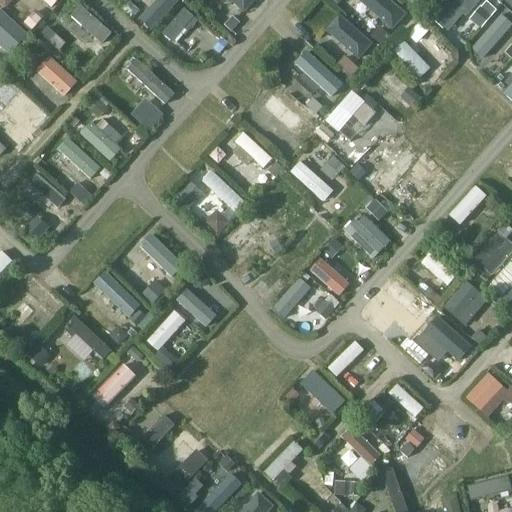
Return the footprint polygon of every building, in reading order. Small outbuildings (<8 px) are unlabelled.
[(0,0),(0,6),(4,11),(12,2),(10,0),(0,0)] [(37,0),(50,12),(60,0),(37,0)] [(150,35),(178,4),(173,0),(158,0),(137,23),(150,35)] [(256,0),(225,0),(243,16),(257,0),(256,0)] [(385,0),(361,0),(357,4),(391,34),(405,17),(385,0)] [(431,3),(427,0),(400,0),(407,6),(409,4),(421,14),(431,3)] [(465,20),(480,4),(475,0),(444,0),(427,20),(442,33),(443,31),(447,35),(463,18),(465,20)] [(511,10),(511,0),(502,0),(502,1),(511,10)] [(480,32),(497,13),(486,3),(481,9),(480,8),(468,22),(480,32)] [(79,8),(70,19),(102,47),(111,36),(79,8)] [(197,24),(183,11),(161,37),(171,45),(183,31),(187,35),(197,24)] [(31,35),(43,20),(35,12),(22,27),(31,35)] [(26,37),(0,13),(0,50),(7,57),(26,37)] [(358,63),(373,47),(338,17),(324,34),(358,63)] [(482,63),(511,28),(511,26),(501,17),(470,52),(482,63)] [(223,28),(231,35),(240,25),(232,18),(223,28)] [(416,47),(429,32),(420,24),(407,39),(416,47)] [(391,39),(378,28),(370,39),(382,49),(391,39)] [(57,54),(64,46),(46,29),(39,37),(57,54)] [(228,45),(222,40),(212,51),(219,57),(228,45)] [(420,82),(430,71),(404,44),(393,55),(420,82)] [(104,54),(99,50),(95,55),(99,59),(104,54)] [(343,88),(305,54),(293,68),(331,102),(343,88)] [(77,85),(48,59),(35,74),(63,100),(77,85)] [(343,59),(336,67),(351,80),(358,72),(343,59)] [(165,107),(174,97),(136,62),(126,73),(165,107)] [(469,74),(453,91),(469,105),(484,89),(469,74)] [(374,76),(367,84),(392,108),(400,99),(374,76)] [(37,126),(48,115),(9,77),(0,85),(0,123),(17,140),(34,123),(37,126)] [(511,105),(511,78),(504,86),(508,90),(502,97),(511,105)] [(294,131),(305,118),(274,90),(263,102),(294,131)] [(418,98),(408,90),(400,99),(410,108),(418,98)] [(351,94),(325,125),(349,144),(363,127),(365,129),(376,115),(373,113),(378,108),(366,97),(361,103),(351,94)] [(477,111),(490,124),(505,109),(492,96),(477,111)] [(97,121),(107,111),(95,100),(86,110),(97,121)] [(316,117),(322,110),(312,101),(306,108),(316,117)] [(163,118),(144,102),(130,118),(148,134),(163,118)] [(77,133),(83,127),(76,120),(70,126),(77,133)] [(109,164),(120,153),(116,149),(123,141),(102,123),(95,130),(90,125),(79,137),(109,164)] [(334,138),(322,128),(315,136),(326,146),(334,138)] [(242,136),(234,145),(263,171),(271,162),(242,136)] [(57,152),(90,183),(100,172),(67,141),(57,152)] [(406,145),(378,182),(390,191),(417,153),(406,145)] [(332,159),(320,174),(332,184),(345,169),(332,159)] [(284,172),(275,164),(267,174),(276,182),(284,172)] [(323,205),(333,194),(300,164),(290,176),(323,205)] [(442,166),(415,199),(427,209),(454,175),(442,166)] [(365,175),(356,167),(348,175),(358,184),(365,175)] [(110,177),(103,171),(98,175),(106,182),(110,177)] [(244,205),(211,174),(201,185),(234,215),(244,205)] [(58,211),(66,201),(36,176),(27,186),(58,211)] [(284,182),(262,205),(272,215),(294,191),(284,182)] [(188,211),(201,197),(187,184),(174,199),(188,211)] [(77,185),(68,195),(84,209),(93,199),(77,185)] [(459,230),(486,200),(475,190),(448,219),(459,230)] [(375,202),(366,212),(378,224),(388,215),(375,202)] [(234,255),(264,223),(252,212),(222,244),(234,255)] [(216,237),(229,224),(216,213),(204,226),(216,237)] [(37,244),(49,230),(36,219),(24,233),(37,244)] [(354,222),(342,234),(373,263),(390,244),(363,219),(357,225),(354,222)] [(488,282),(511,255),(511,248),(505,242),(511,235),(511,234),(504,227),(496,235),(498,236),(470,266),(488,282)] [(172,276),(184,264),(151,232),(139,245),(172,276)] [(331,262),(343,249),(334,241),(322,253),(331,262)] [(276,242),(268,246),(273,257),(281,253),(276,242)] [(1,254),(0,255),(0,276),(12,265),(1,254)] [(428,256),(420,266),(447,289),(456,279),(428,256)] [(320,262),(309,274),(338,300),(349,287),(320,262)] [(511,316),(511,262),(489,288),(502,300),(497,307),(510,319),(511,316)] [(105,271),(93,284),(129,318),(141,305),(105,271)] [(200,271),(192,281),(201,289),(209,279),(200,271)] [(55,313),(64,302),(30,273),(20,285),(55,313)] [(309,279),(303,275),(300,279),(306,284),(309,279)] [(413,328),(429,304),(390,276),(365,311),(376,318),(392,296),(403,303),(395,315),(413,328)] [(168,292),(155,279),(140,295),(153,307),(168,292)] [(284,322),(311,290),(299,280),(272,312),(284,322)] [(464,330),(487,302),(465,285),(443,313),(464,330)] [(206,327),(217,315),(187,288),(176,300),(206,327)] [(325,322),(339,305),(330,297),(315,314),(325,322)] [(147,317),(139,309),(130,319),(138,327),(147,317)] [(147,340),(158,351),(186,321),(174,310),(147,340)] [(112,350),(74,314),(65,324),(68,326),(64,330),(72,337),(66,344),(83,360),(93,350),(103,360),(112,350)] [(436,320),(414,345),(409,341),(410,340),(398,329),(389,340),(400,350),(400,351),(420,368),(428,358),(438,367),(447,357),(458,367),(472,350),(436,320)] [(128,335),(119,325),(109,335),(119,344),(128,335)] [(487,340),(477,332),(471,340),(480,348),(487,340)] [(337,377),(364,350),(355,341),(327,368),(337,377)] [(41,367),(51,356),(38,344),(28,355),(41,367)] [(133,346),(127,352),(138,362),(144,355),(133,346)] [(163,346),(155,356),(170,369),(178,359),(163,346)] [(104,408),(136,375),(123,363),(91,395),(104,408)] [(333,414),(346,400),(313,369),(300,383),(333,414)] [(272,400),(283,388),(267,372),(256,384),(272,400)] [(511,390),(511,389),(506,394),(487,377),(465,402),(487,421),(502,404),(508,409),(511,403),(511,390)] [(397,383),(389,392),(417,416),(425,407),(397,383)] [(291,400),(298,394),(292,388),(285,395),(291,400)] [(140,405),(131,397),(123,406),(132,414),(140,405)] [(374,419),(383,409),(373,399),(364,410),(374,419)] [(146,456),(175,425),(164,415),(135,445),(146,456)] [(430,416),(421,426),(456,455),(465,444),(430,416)] [(323,417),(315,420),(317,426),(325,423),(323,417)] [(371,465),(381,455),(350,426),(341,436),(362,456),(349,469),(365,484),(373,475),(374,467),(371,465)] [(259,428),(245,442),(259,455),(272,441),(259,428)] [(413,429),(405,438),(416,448),(424,438),(413,429)] [(285,470),(304,450),(294,440),(264,472),(273,480),(274,479),(283,487),(292,477),(285,470)] [(406,456),(414,447),(406,441),(399,450),(406,456)] [(432,446),(403,474),(422,492),(450,464),(432,446)] [(179,489),(208,460),(196,448),(168,478),(179,489)] [(228,472),(236,464),(227,455),(219,464),(228,472)] [(407,511),(392,467),(380,471),(394,511),(407,511)] [(333,487),(334,472),(325,472),(324,486),(333,487)] [(205,511),(215,511),(242,484),(231,473),(199,506),(205,511)] [(471,502),(511,492),(508,476),(467,486),(471,502)] [(203,486),(195,477),(175,498),(186,509),(199,497),(195,494),(203,486)] [(359,496),(360,482),(335,481),(334,495),(359,496)] [(268,511),(274,506),(258,491),(239,511),(268,511)] [(461,511),(457,493),(441,496),(444,511),(461,511)] [(350,511),(341,503),(333,511),(350,511)]
